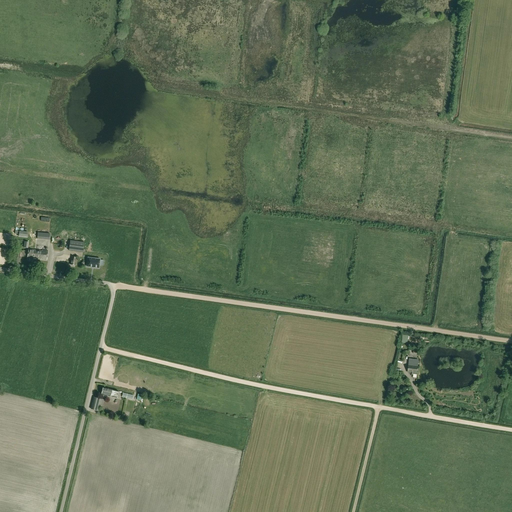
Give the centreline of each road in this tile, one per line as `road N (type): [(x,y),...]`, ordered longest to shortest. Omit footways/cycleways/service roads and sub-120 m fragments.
road 1 (track): [(511,137),(0,66)]
road 2 (track): [(511,427),(238,380),(100,347)]
road 3 (track): [(511,342),(115,285)]
road 4 (unclassified): [(60,511),(115,285),(0,269)]
